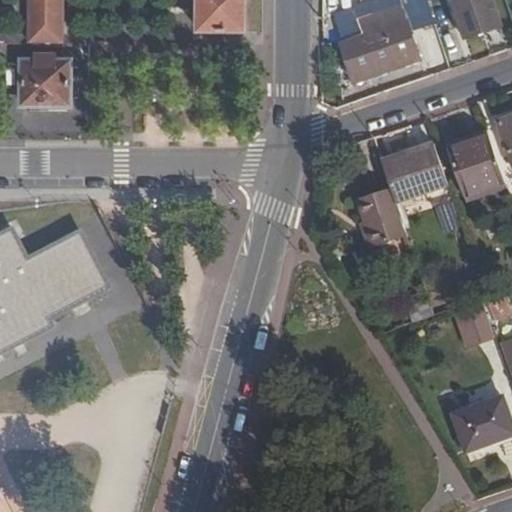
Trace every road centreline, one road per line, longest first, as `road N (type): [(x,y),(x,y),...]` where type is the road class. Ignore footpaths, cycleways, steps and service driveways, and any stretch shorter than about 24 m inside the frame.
road 1 (tertiary): [(193,511),(285,148)]
road 2 (unclassified): [(0,163),(251,163),(285,148)]
road 3 (residential): [(285,148),(511,69)]
road 4 (tertiary): [(285,148),(293,0)]
